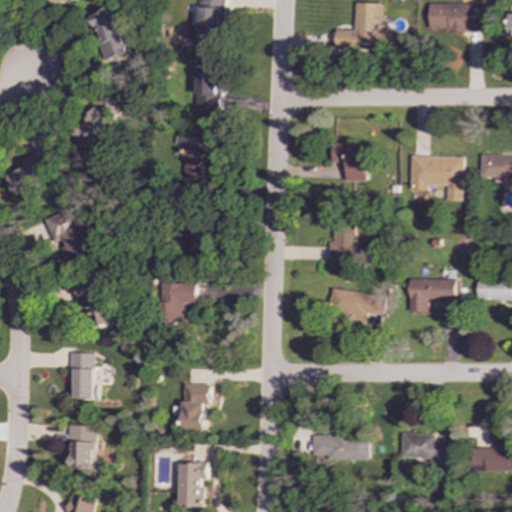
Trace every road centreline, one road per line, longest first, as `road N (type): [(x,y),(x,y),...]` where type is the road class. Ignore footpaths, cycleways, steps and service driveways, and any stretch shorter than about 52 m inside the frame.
road 1 (residential): [(282,0),(263,511)]
road 2 (residential): [(0,254),(18,330),(3,511)]
road 3 (residential): [(511,376),(268,377)]
road 4 (residential): [(511,99),(277,99)]
